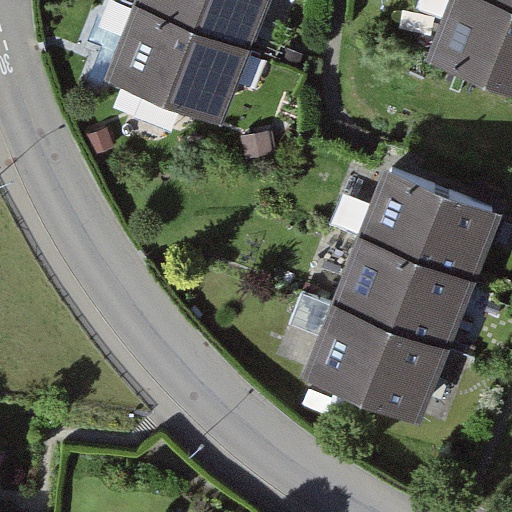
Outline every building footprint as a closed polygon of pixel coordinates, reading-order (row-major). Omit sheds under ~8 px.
[(258,0),(118,0),(117,5),(241,48),(258,0)] [(511,6),(493,0),(438,0),(420,53),(511,84),(511,6)] [(245,51),(120,8),(96,78),(221,121),(245,51)] [(112,125),(87,134),(94,156),(119,147),(112,125)] [(269,134),(242,138),(245,160),(273,155),(269,134)] [(496,208),(371,165),(347,234),(471,278),(496,208)] [(471,278),(347,235),(322,305),(447,348),(471,278)] [(446,348),(321,305),(297,374),(421,418),(446,348)]
